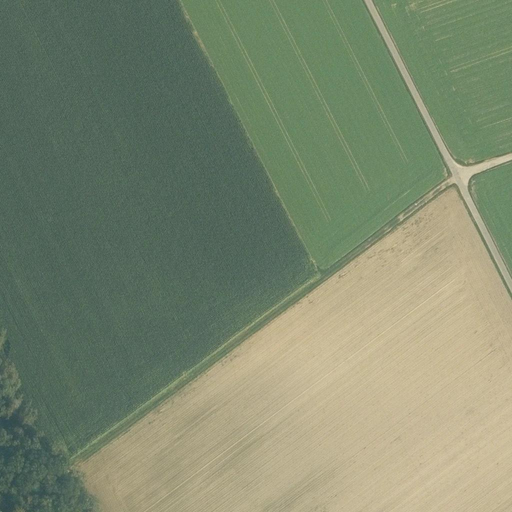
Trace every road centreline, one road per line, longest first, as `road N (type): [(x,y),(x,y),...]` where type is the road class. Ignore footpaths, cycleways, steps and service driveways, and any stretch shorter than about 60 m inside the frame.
road 1 (track): [(455,175),(60,474),(0,482)]
road 2 (unclassified): [(511,285),(367,0)]
